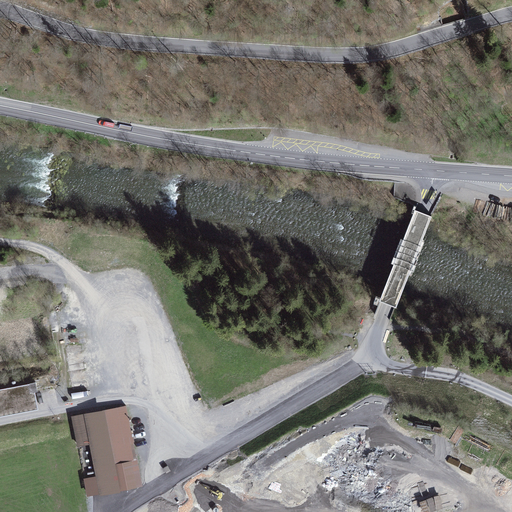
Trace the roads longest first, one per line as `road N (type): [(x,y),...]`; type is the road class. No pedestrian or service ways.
road 1 (tertiary): [(511,17),(353,57),(138,44),(0,10)]
road 2 (secondary): [(511,176),(301,160),(0,106)]
